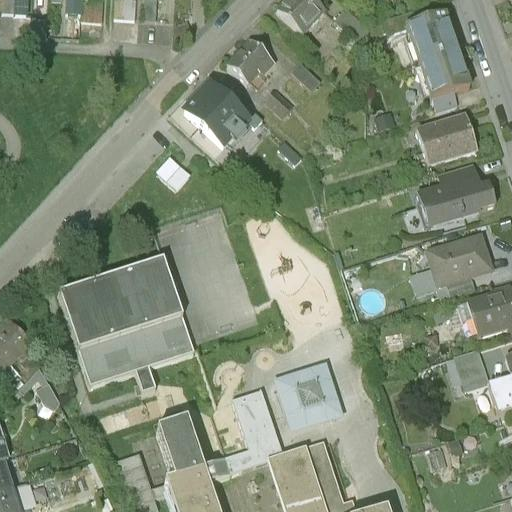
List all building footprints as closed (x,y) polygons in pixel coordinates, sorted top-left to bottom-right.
[(26,20),(26,0),(1,0),(2,20),(26,20)] [(312,0),(294,0),(277,20),(302,43),(324,18),(315,11),(320,6),(312,0)] [(113,25),(134,26),(135,4),(114,3),(113,25)] [(79,31),(100,31),(101,6),(80,5),(79,31)] [(369,34),(346,13),(334,27),(368,58),(368,48),(369,34)] [(409,20),(369,34),(368,48),(404,36),(403,34),(413,31),(409,20)] [(413,31),(403,34),(404,36),(416,71),(454,58),(441,22),(413,31)] [(273,71),(250,49),(226,75),(246,95),(250,91),(257,97),(266,87),(262,83),(273,71)] [(454,58),(416,71),(429,110),(430,110),(452,102),(467,97),(454,58)] [(319,90),(300,72),(290,82),(310,100),(319,90)] [(245,131),(206,96),(182,123),(220,158),(245,131)] [(292,116),(273,100),(264,111),(283,127),(292,116)] [(452,102),(430,110),(434,121),(456,114),(452,102)] [(464,125),(415,141),(426,174),(475,158),(464,125)] [(471,173),(436,184),(439,195),(465,187),(475,183),(471,173)] [(439,195),(414,204),(424,236),(493,213),(486,192),(469,198),(465,187),(439,195)] [(479,245),(430,261),(434,275),(429,277),(436,296),(445,293),(469,285),(490,278),(479,245)] [(158,270),(54,305),(86,397),(132,382),(137,398),(139,404),(154,399),(146,377),(189,362),(158,270)] [(469,285),(445,293),(448,304),(473,296),(469,285)] [(511,296),(455,315),(466,348),(511,333),(511,296)] [(6,328),(0,335),(0,382),(30,350),(6,328)] [(451,390),(461,387),(463,395),(488,389),(479,354),(444,362),(451,390)] [(511,362),(505,365),(510,382),(486,390),(496,419),(511,414),(511,362)] [(322,373),(270,391),(288,444),(340,426),(322,373)] [(57,412),(47,393),(34,400),(43,413),(53,420),(57,412)] [(151,439),(167,490),(159,493),(165,511),(339,511),(320,454),(280,467),(259,403),(227,414),(243,464),(199,478),(183,429),(151,439)] [(134,506),(135,511),(154,511),(137,459),(114,467),(128,508),(134,506)] [(0,468),(0,499),(10,497),(1,469),(0,468)] [(10,497),(0,499),(0,511),(30,511),(24,492),(10,497)]
